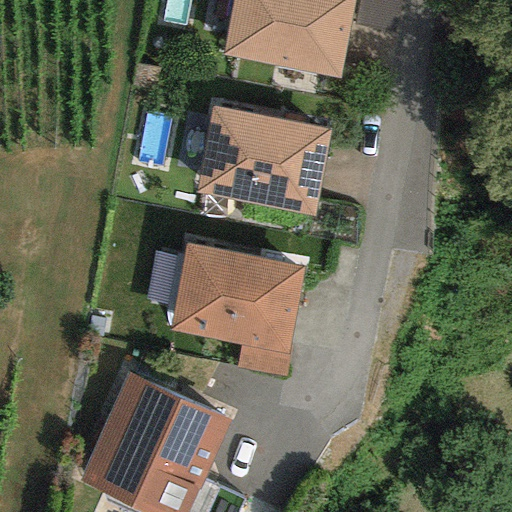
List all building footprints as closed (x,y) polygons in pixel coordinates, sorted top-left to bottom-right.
[(351,0),(232,0),(222,58),(337,78),(351,0)] [(391,21),(395,0),(358,0),(355,14),(391,21)] [(329,129),(210,107),(193,194),(312,216),(329,129)] [(303,268),(185,245),(168,332),(238,345),(234,369),(282,378),(303,268)] [(184,511),(227,419),(124,372),(74,481),(141,511),(184,511)]
